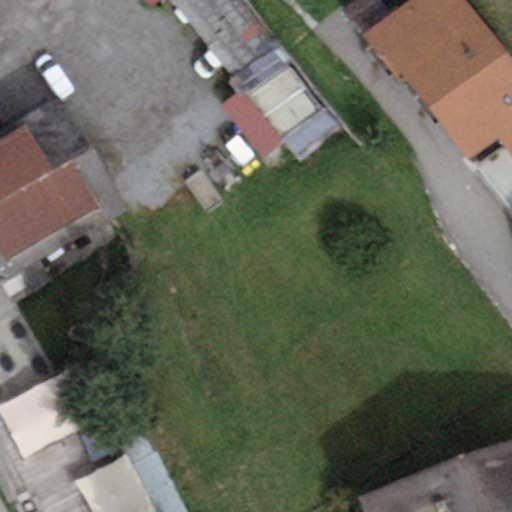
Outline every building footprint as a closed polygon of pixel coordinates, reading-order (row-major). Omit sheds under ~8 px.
[(139,0),(149,13),(167,0),(139,0)] [(275,44),(242,0),(168,0),(233,79),(275,44)] [(511,72),(455,0),(430,0),(364,52),(467,184),(502,158),(511,170),(511,72)] [(327,108),(280,49),(236,84),(244,93),(283,143),(327,108)] [(283,143),(244,93),(222,110),(261,160),(283,143)] [(340,125),(327,108),(283,143),(297,161),(340,125)] [(0,296),(8,310),(50,286),(39,267),(121,218),(58,111),(0,144),(0,296)] [(511,511),(511,475),(410,511),(511,511)] [(92,490),(97,511),(148,511),(141,479),(92,490)]
